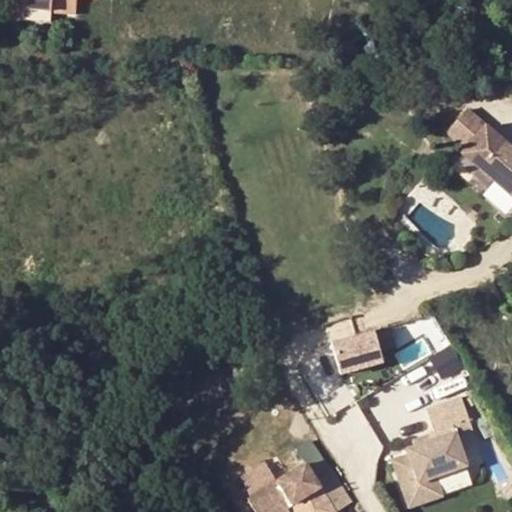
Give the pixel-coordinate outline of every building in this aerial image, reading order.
[(5,0),(4,18),(48,20),(48,13),(49,0),(5,0)] [(49,0),(48,13),(73,14),(74,0),(49,0)] [(449,145),(465,160),(488,134),(472,120),(449,145)] [(477,172),(511,199),(511,154),(500,144),(477,172)] [(337,356),(346,373),(364,364),(356,347),(337,356)] [(275,379),(268,363),(264,364),(251,371),(258,387),(275,379)] [(452,416),(467,411),(464,400),(430,409),(436,430),(438,437),(416,444),(409,446),(410,453),(393,459),(404,494),(423,489),(420,480),(467,465),(455,425),(452,416)] [(455,425),(470,420),(467,411),(452,416),(455,425)] [(438,437),(436,430),(414,436),(416,444),(438,437)] [(276,511),(287,505),(293,501),(299,511),(337,511),(339,511),(321,484),(316,487),(312,481),(317,478),(307,461),(250,498),(258,511),(276,511)] [(316,487),(321,484),(317,478),(312,481),(316,487)] [(404,494),(408,507),(427,501),(423,489),(404,494)]
